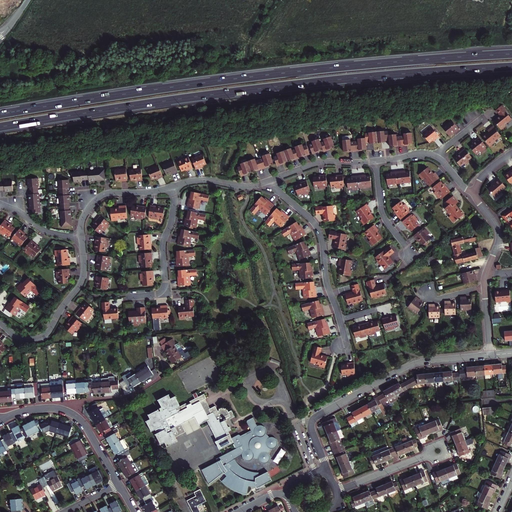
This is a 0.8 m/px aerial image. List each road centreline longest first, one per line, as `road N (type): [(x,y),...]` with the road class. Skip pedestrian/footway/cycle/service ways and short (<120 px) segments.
road 1 (trunk): [(0,127),(284,85),(511,66)]
road 2 (trunk): [(511,53),(303,70),(0,113)]
road 3 (residential): [(490,355),(414,363),(312,419),(326,467)]
road 4 (residential): [(269,180),(318,229),(346,345)]
road 5 (residential): [(0,322),(24,339),(48,331),(80,283),(81,237)]
road 6 (residential): [(3,418),(42,407),(68,411),(119,483)]
road 7 (residential): [(131,295),(164,286),(173,186)]
road 8 (residential): [(81,237),(81,219),(102,194),(173,186)]
